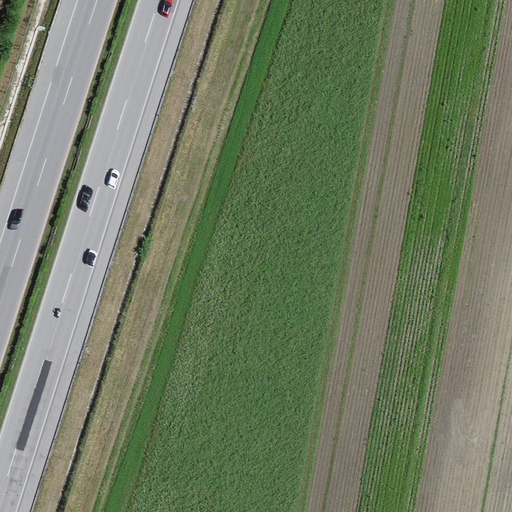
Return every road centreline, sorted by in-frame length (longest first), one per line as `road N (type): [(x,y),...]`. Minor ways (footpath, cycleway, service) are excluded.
road 1 (motorway): [(0,492),(156,0)]
road 2 (motorway): [(103,0),(0,323)]
